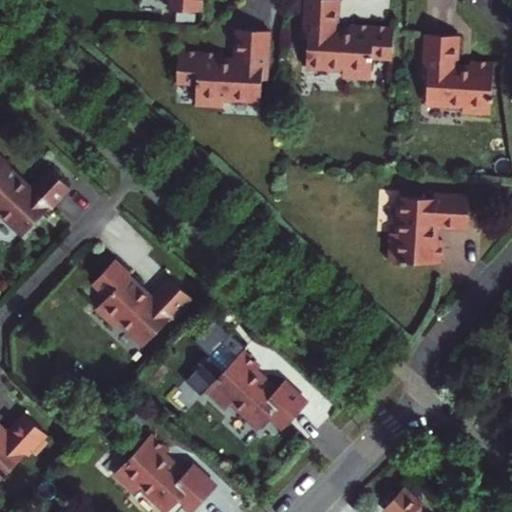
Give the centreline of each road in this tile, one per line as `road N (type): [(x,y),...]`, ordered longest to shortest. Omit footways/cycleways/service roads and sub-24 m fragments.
road 1 (residential): [(422,396),(424,357),(511,259)]
road 2 (residential): [(422,396),(305,511)]
road 3 (residential): [(0,317),(102,205)]
